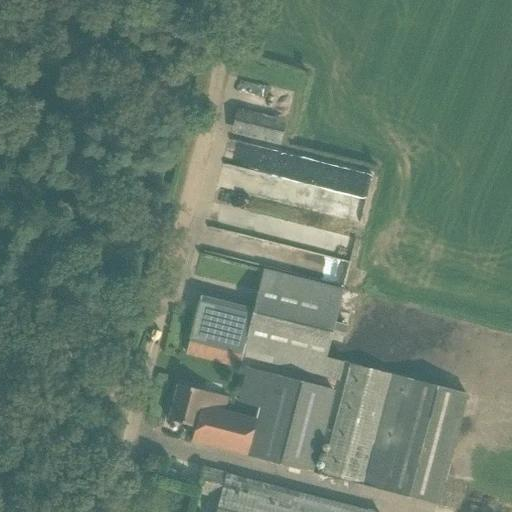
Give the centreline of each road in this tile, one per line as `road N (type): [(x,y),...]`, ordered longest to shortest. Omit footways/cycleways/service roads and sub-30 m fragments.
road 1 (track): [(237,0),(159,317)]
road 2 (track): [(0,376),(135,411)]
